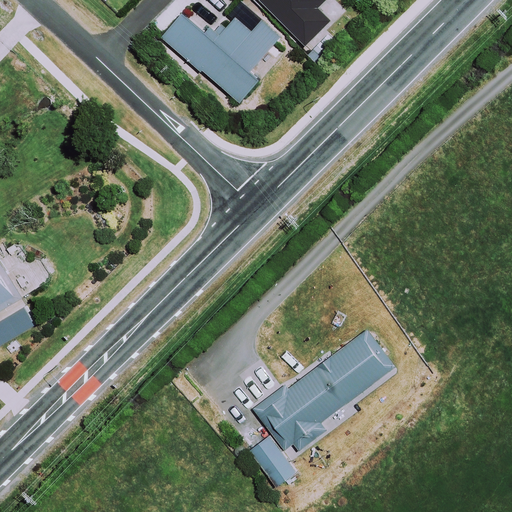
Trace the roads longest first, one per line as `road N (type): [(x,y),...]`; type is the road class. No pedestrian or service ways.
road 1 (unknown): [(511,79),(425,155),(223,360),(216,386),(242,426)]
road 2 (tertiary): [(255,209),(0,459)]
road 3 (residential): [(32,0),(255,209)]
road 4 (tertiary): [(466,0),(255,209)]
